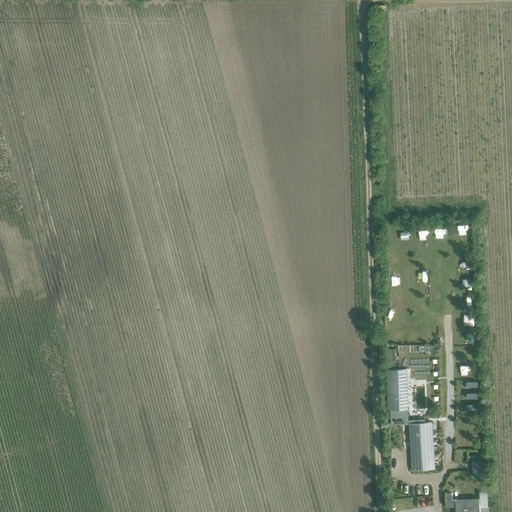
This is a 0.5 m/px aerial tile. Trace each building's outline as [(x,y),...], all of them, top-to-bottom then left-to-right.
[(409,239),(409,230),(400,229),(400,238),(409,239)] [(435,229),(435,240),(446,239),(446,229),(435,229)] [(429,240),(429,231),(420,231),(420,241),(429,240)] [(391,250),(400,250),(399,240),(391,240),(391,250)] [(392,257),(392,268),(402,267),(402,257),(392,257)] [(469,258),(458,260),(460,270),(470,268),(469,258)] [(392,276),(392,305),(403,305),(403,276),(392,276)] [(463,277),(463,287),(474,286),(473,277),(463,277)] [(429,310),(429,302),(420,302),(420,310),(429,310)] [(404,409),(403,369),(387,369),(388,409),(389,425),(409,423),(412,462),(412,470),(414,470),(435,469),(438,468),(435,422),(432,422),(428,422),(428,416),(404,418),(404,409)] [(473,460),(473,477),(487,477),(487,459),(473,460)] [(480,511),(480,505),(479,498),(466,499),(453,500),(453,493),(445,493),(445,497),(446,507),(456,507),(456,511),(480,511)]
